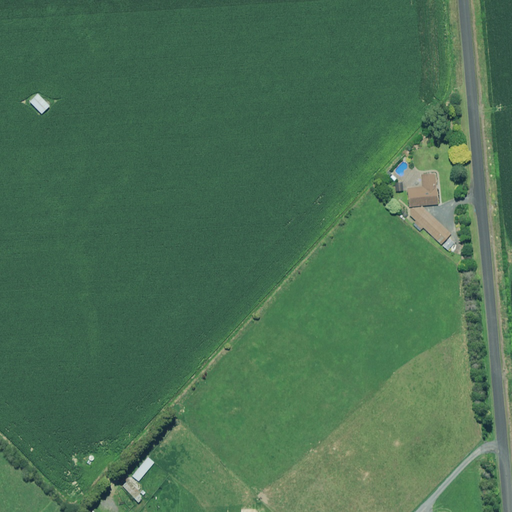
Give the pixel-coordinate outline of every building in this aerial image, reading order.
[(51,106),(39,95),(32,102),(43,114),(51,106)] [(416,221),(414,223),(422,231),(424,228),(442,245),(453,234),(423,206),(439,205),(436,174),(422,175),(423,187),(408,188),(410,207),(410,215),(416,221)] [(450,238),(444,246),(449,250),(456,243),(450,238)] [(155,463),(149,458),(134,476),(140,482),(155,463)] [(149,492),(140,483),(136,487),(130,480),(123,487),(139,503),(146,497),(144,496),(149,492)]
